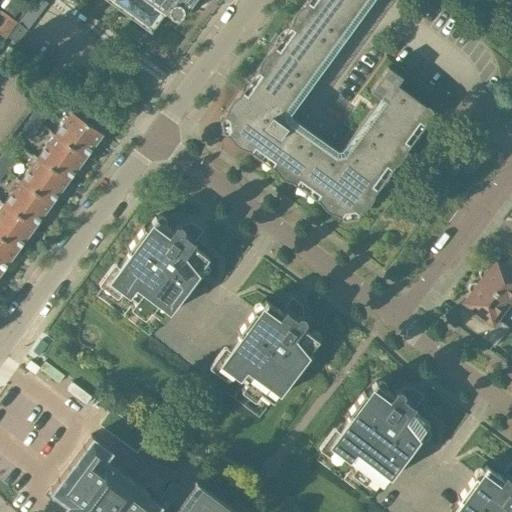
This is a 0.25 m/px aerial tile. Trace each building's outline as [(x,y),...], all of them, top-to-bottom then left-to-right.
[(21,0),(9,0),(3,8),(14,16),(24,2),(21,0)] [(108,0),(150,31),(165,11),(175,19),(187,3),(195,8),(200,0),(108,0)] [(305,0),(222,115),(225,133),(340,217),(358,214),(427,120),(428,120),(429,119),(430,118),(431,116),(432,115),(432,113),(432,112),(432,110),(432,109),(431,108),(430,106),(429,105),(428,104),(427,103),(425,103),(424,103),(396,82),(401,74),(387,63),(369,88),(379,94),(340,147),(336,147),(290,114),(289,109),(369,0),(305,0)] [(0,35),(4,39),(15,24),(0,14),(0,35)] [(20,44),(30,30),(20,23),(10,36),(20,44)] [(43,100),(32,115),(41,122),(52,108),(43,100)] [(71,109),(54,132),(84,154),(85,153),(87,154),(93,146),(91,145),(101,131),(71,109)] [(41,122),(32,115),(22,128),(32,135),(41,122)] [(74,167),(84,154),(54,132),(37,155),(67,177),(69,175),(70,177),(76,169),(74,167)] [(8,147),(0,157),(0,162),(7,168),(18,154),(8,147)] [(37,155),(20,178),(51,200),(51,199),(53,200),(59,192),(57,191),(67,177),(37,155)] [(40,214),(51,200),(20,178),(3,201),(33,224),(34,222),(36,224),(42,215),(40,214)] [(19,247),(25,239),(24,237),(33,224),(3,201),(0,205),(0,234),(17,247),(18,246),(19,247)] [(190,226),(183,227),(182,226),(182,225),(181,224),(179,224),(178,224),(177,224),(176,224),(175,225),(174,225),(172,228),(155,216),(146,228),(143,226),(126,249),(129,251),(96,295),(149,335),(182,290),(185,292),(202,269),(199,267),(208,256),(191,243),(193,240),(190,226)] [(0,234),(0,269),(0,270),(1,268),(3,269),(9,261),(8,259),(17,247),(0,234)] [(478,278),(509,301),(511,297),(511,251),(503,263),(495,256),(486,268),(484,268),(482,268),(481,269),(480,270),(479,271),(479,273),(479,275),(480,276),(478,278)] [(497,317),(509,301),(478,278),(475,283),(473,282),(471,283),(470,283),(469,285),(468,286),(468,287),(468,289),(469,290),(462,301),(470,307),(460,321),(494,346),(509,326),(497,317)] [(302,326),(304,323),(305,322),(305,321),(305,319),(305,318),(304,317),(304,316),(303,316),(302,315),(300,315),(299,308),(285,308),(283,311),(265,299),(257,310),(254,308),(237,331),(239,333),(206,378),(259,417),(292,373),(295,375),(312,352),(309,350),(318,338),(302,326)] [(410,391),(403,392),(403,391),(402,390),(401,389),(400,389),(399,388),(398,388),(397,388),(396,389),(395,389),(394,390),(392,393),(375,381),(366,393),(364,390),(347,413),(349,416),(316,460),(369,500),(403,456),(405,457),(422,434),(419,432),(428,420),(411,408),(414,405),(410,391)] [(110,408),(98,424),(137,452),(148,436),(110,408)] [(91,433),(49,489),(51,491),(49,494),(73,511),(238,511),(195,479),(194,481),(181,471),(180,472),(177,476),(173,481),(172,481),(157,501),(154,499),(156,497),(156,493),(147,486),(143,487),(142,486),(103,456),(109,448),(91,433)] [(473,473),(457,496),(459,498),(449,511),(511,511),(511,472),(505,473),(502,476),(485,464),(477,475),(473,473)]
